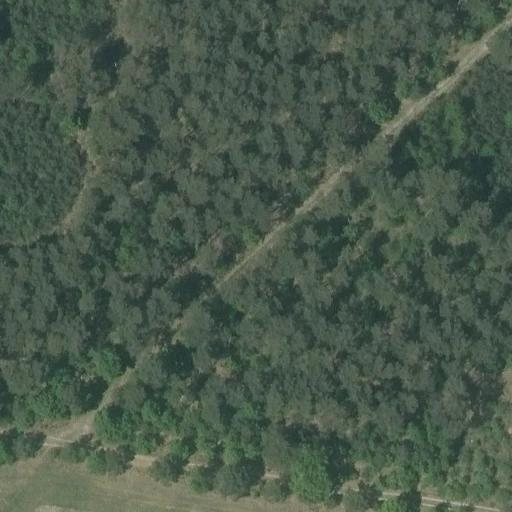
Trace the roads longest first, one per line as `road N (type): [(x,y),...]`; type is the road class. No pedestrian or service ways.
road 1 (track): [(65,448),(108,396),(511,15)]
road 2 (track): [(0,439),(475,511)]
